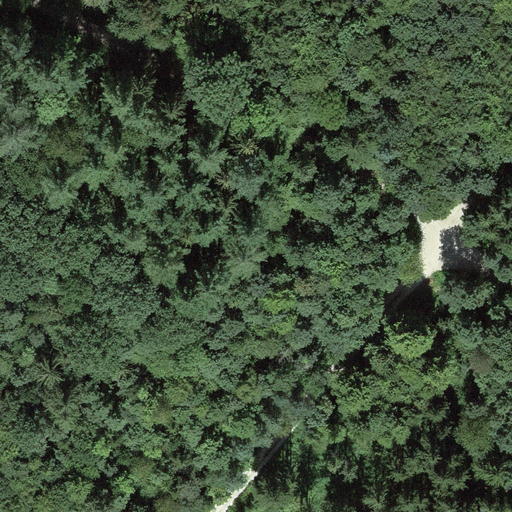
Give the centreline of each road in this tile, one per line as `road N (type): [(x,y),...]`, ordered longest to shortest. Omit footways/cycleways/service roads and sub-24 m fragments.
road 1 (track): [(511,281),(446,239),(396,190),(37,0)]
road 2 (track): [(218,511),(511,161)]
